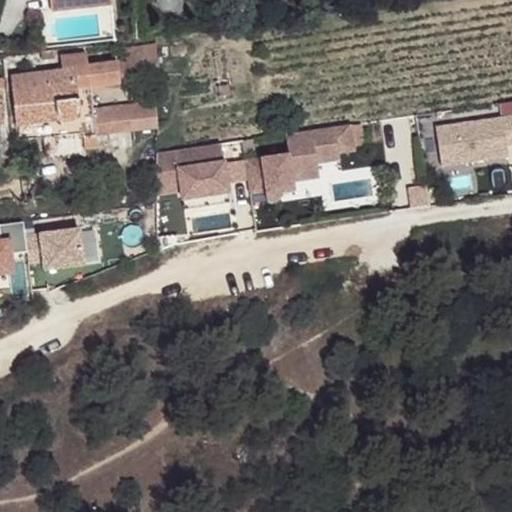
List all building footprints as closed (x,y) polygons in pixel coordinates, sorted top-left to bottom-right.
[(49,0),(51,12),(78,9),(76,0),(49,0)] [(76,0),(78,9),(111,5),(110,0),(76,0)] [(163,13),(173,12),(179,5),(178,0),(155,0),(155,5),(163,13)] [(117,50),(120,73),(159,68),(156,46),(117,50)] [(41,52),(42,62),(54,59),(53,51),(41,52)] [(11,77),(15,120),(57,114),(58,117),(60,119),(62,121),(65,123),(69,122),(74,121),(77,119),(83,118),(83,138),(84,138),(84,150),(96,148),(95,135),(93,117),(92,108),(91,98),(91,93),(89,76),(87,55),(60,58),(62,71),(11,77)] [(120,73),(89,76),(91,93),(122,90),(120,73)] [(158,129),(155,101),(92,108),(93,117),(95,135),(158,129)] [(15,120),(16,127),(62,121),(60,119),(58,117),(57,114),(15,120)] [(511,115),(437,127),(443,164),(509,155),(507,143),(511,142),(511,115)] [(289,152),(246,159),(252,193),(266,191),(267,197),(267,199),(269,200),(271,201),(273,202),(275,202),(277,201),(279,200),(280,198),(280,191),(295,189),(293,180),(292,171),(318,167),(317,162),(316,157),(340,153),(339,152),(339,146),(355,144),(352,124),(352,122),(287,132),(289,152)] [(352,124),(355,144),(364,143),(361,123),(352,124)] [(156,151),(156,156),(155,180),(155,193),(182,189),(183,197),(228,190),(222,142),(156,151)] [(340,153),(316,157),(317,162),(341,159),(340,153)] [(146,156),(146,179),(155,180),(156,156),(146,156)] [(318,167),(292,171),(293,180),(320,176),(318,167)] [(77,232),(40,234),(43,269),(80,266),(77,232)]
